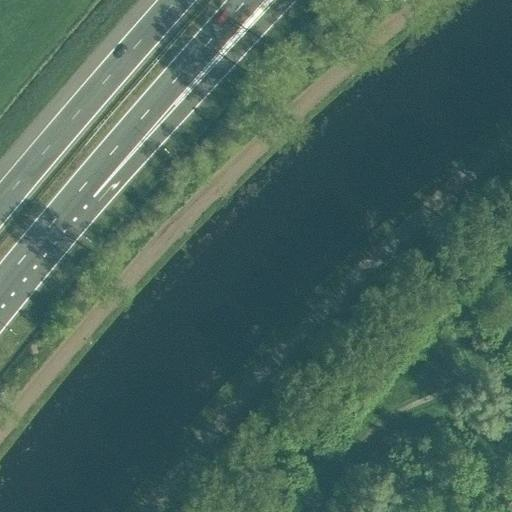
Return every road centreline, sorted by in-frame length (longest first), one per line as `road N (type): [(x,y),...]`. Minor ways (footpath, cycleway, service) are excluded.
road 1 (track): [(443,0),(214,191),(44,364),(0,426)]
road 2 (motorway): [(76,193),(171,121),(289,0)]
road 3 (motorway): [(179,0),(0,208)]
road 4 (motorway): [(76,193),(249,0)]
road 5 (motorway): [(0,289),(76,193)]
